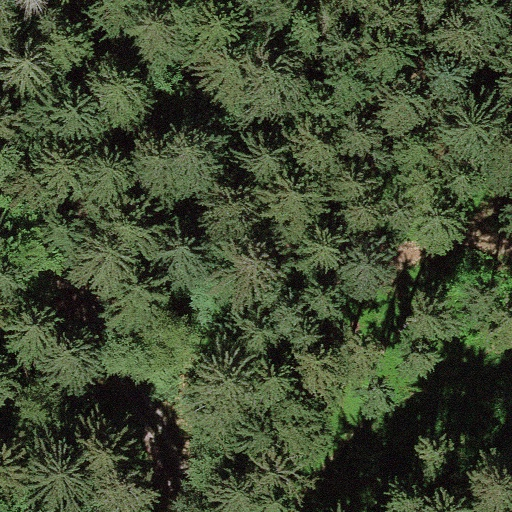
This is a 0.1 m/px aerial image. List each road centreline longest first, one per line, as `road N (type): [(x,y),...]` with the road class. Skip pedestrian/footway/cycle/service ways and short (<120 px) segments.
road 1 (track): [(0,201),(284,252),(511,244)]
road 2 (track): [(0,208),(84,299),(124,358),(159,420),(190,511)]
road 3 (track): [(511,342),(371,429),(295,511)]
